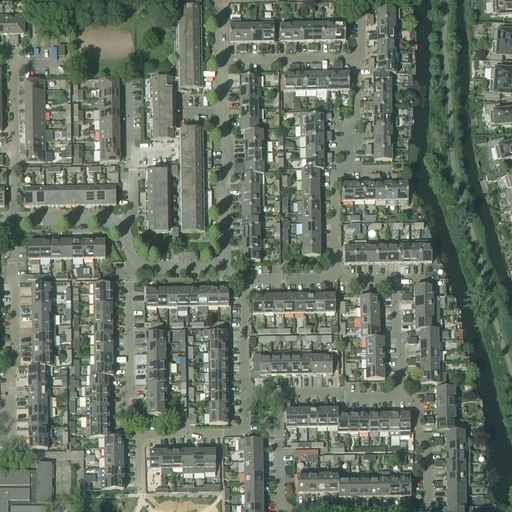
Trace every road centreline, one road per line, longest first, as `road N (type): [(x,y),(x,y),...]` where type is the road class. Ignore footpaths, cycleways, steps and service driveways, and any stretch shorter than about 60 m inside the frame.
road 1 (residential): [(11,416),(14,224)]
road 2 (residential): [(140,435),(125,427),(136,262)]
road 3 (residential): [(78,496),(77,456),(11,456),(11,416)]
road 4 (residential): [(221,267),(219,124)]
road 5 (residential): [(140,435),(243,433),(243,394)]
road 6 (residential): [(355,60),(218,60)]
road 7 (residential): [(278,394),(403,396)]
road 8 (residential): [(403,396),(418,408),(426,511)]
